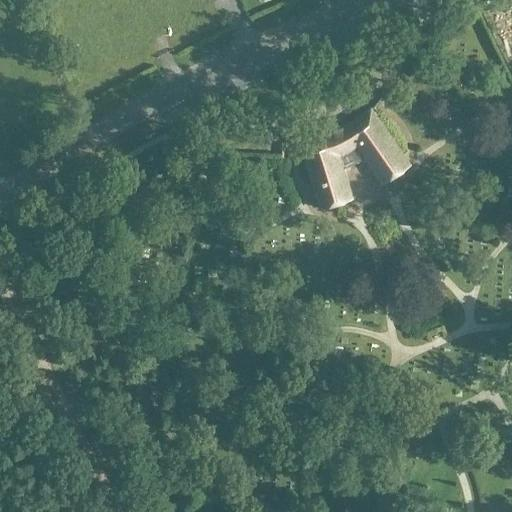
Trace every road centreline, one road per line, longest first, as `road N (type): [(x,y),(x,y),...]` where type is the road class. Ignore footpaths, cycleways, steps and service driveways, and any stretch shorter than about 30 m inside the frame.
road 1 (tertiary): [(0,195),(153,102),(365,0)]
road 2 (track): [(115,511),(0,282)]
